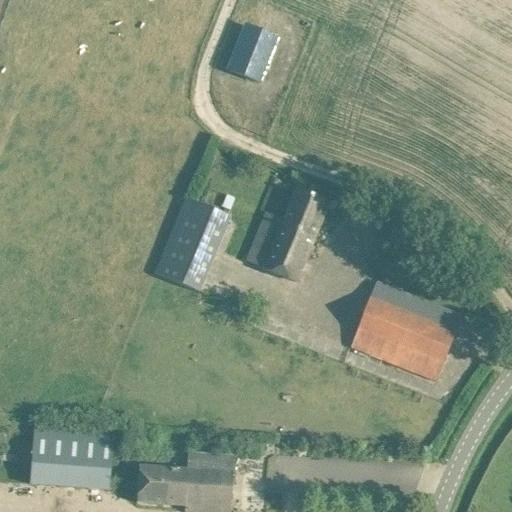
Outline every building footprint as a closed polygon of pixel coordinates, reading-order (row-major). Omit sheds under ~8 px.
[(277,39),(246,27),(228,71),(260,83),(277,39)] [(266,213),(246,262),(296,283),(328,203),(296,190),(284,220),(266,213)] [(186,198),(179,216),(223,234),(231,217),(186,198)] [(370,299),(351,348),(436,382),(455,333),(370,299)] [(114,429),(31,424),(27,487),(109,493),(114,429)] [(138,467),(136,503),(184,506),(184,511),(230,511),(234,458),(187,454),(186,470),(138,467)]
